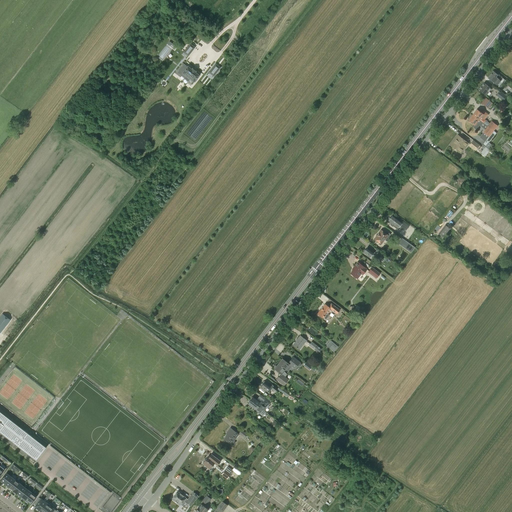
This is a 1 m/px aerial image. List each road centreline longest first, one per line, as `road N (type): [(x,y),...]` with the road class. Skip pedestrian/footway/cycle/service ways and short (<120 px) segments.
road 1 (primary): [(140,494),(511,15)]
road 2 (residential): [(150,502),(379,199)]
road 3 (unclassified): [(379,199),(511,30)]
